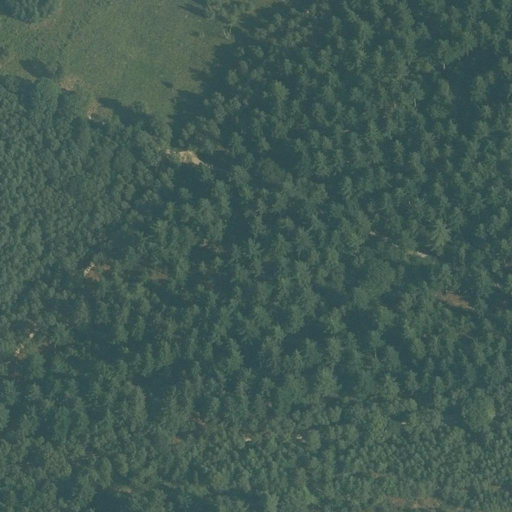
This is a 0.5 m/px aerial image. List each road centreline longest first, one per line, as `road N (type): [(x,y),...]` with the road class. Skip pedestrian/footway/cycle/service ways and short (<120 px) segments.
road 1 (unknown): [(0,452),(96,428),(511,380)]
road 2 (unknown): [(187,154),(0,372)]
road 3 (unknown): [(511,50),(375,229)]
road 4 (track): [(187,154),(322,0)]
road 5 (unknown): [(187,154),(375,229)]
road 6 (unknown): [(0,80),(187,154)]
road 7 (unknown): [(375,229),(511,284)]
